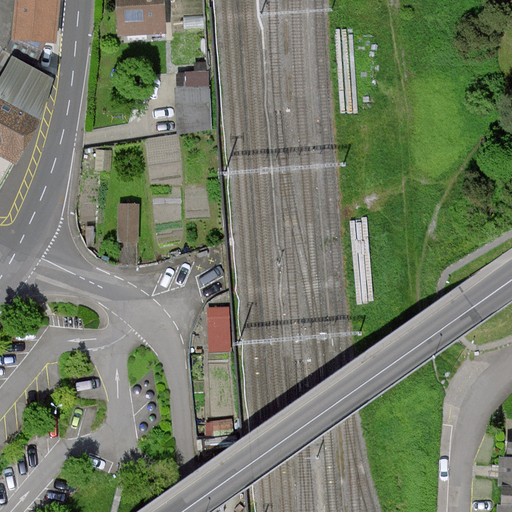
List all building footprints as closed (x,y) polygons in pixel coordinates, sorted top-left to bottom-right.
[(16,39),(19,0),(0,0),(0,62),(8,51),(16,39)] [(19,0),(16,39),(50,41),(59,42),(63,0),(19,0)] [(120,0),(122,35),(167,32),(164,0),(120,0)] [(37,66),(50,41),(16,39),(8,51),(37,66)] [(0,93),(46,119),(58,77),(37,66),(8,51),(0,62),(0,93)] [(213,130),(210,72),(187,72),(187,80),(178,80),(178,132),(213,130)] [(0,156),(2,153),(14,160),(20,163),(30,150),(43,126),(46,119),(0,93),(0,156)] [(0,156),(0,185),(14,160),(2,153),(0,156)] [(119,202),(120,241),(138,241),(141,204),(119,202)] [(230,306),(209,308),(210,351),(235,351),(230,306)] [(236,419),(206,422),(206,435),(238,433),(236,419)] [(511,511),(511,444),(511,458),(502,457),(500,493),(499,507),(499,511),(511,511)]
